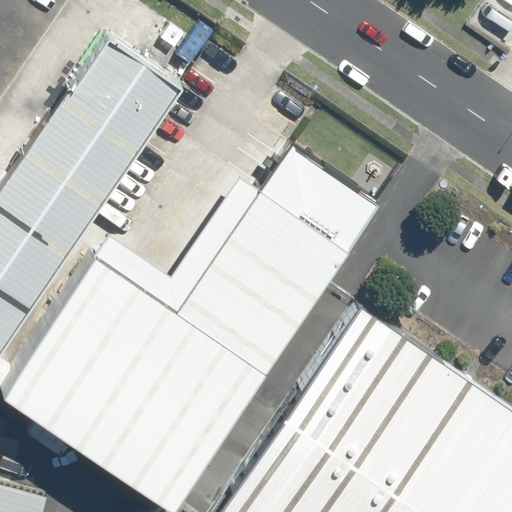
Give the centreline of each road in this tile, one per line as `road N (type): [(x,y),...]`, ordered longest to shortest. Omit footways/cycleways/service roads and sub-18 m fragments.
road 1 (unknown): [(296,3),(139,250)]
road 2 (tertiary): [(511,145),(291,0)]
